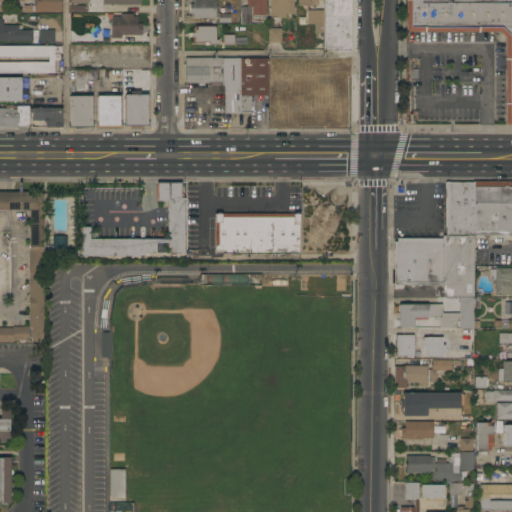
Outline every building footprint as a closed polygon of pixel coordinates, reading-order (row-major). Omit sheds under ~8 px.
[(34,11),(34,0),(60,0),(60,11),(34,11)] [(215,0),(215,18),(193,18),(193,14),(190,14),(190,4),(193,4),(193,0),(215,0)] [(259,0),(259,1),(251,1),(251,7),(252,7),(252,17),(251,17),(251,24),(243,24),(243,25),(241,25),(241,11),(242,11),(242,7),(247,7),(247,0),(259,0)] [(253,16),(253,7),(260,7),(260,0),(267,0),(267,16),(253,16)] [(294,0),(294,14),(285,14),(285,18),(270,18),(270,0),(294,0)] [(351,0),(351,51),(324,51),(324,0),(351,0)] [(511,0),(511,125),(505,125),(505,105),(505,103),(506,103),(506,60),(505,60),(505,58),(506,58),(506,38),(500,32),(480,32),(480,33),(478,33),(478,32),(426,32),(426,33),(424,33),(424,32),(407,32),(406,1),(406,0),(511,0)] [(323,33),(314,33),(314,24),(308,24),(308,10),(323,10),(323,33)] [(111,16),(120,17),(121,14),(133,14),(133,16),(138,17),(137,24),(142,24),(142,36),(121,35),(121,38),(111,38),(111,16)] [(219,15),(231,15),(231,24),(219,24),(219,15)] [(0,41),(0,22),(3,22),(3,25),(21,25),(21,30),(32,30),(33,41),(0,41)] [(216,26),(216,40),(219,40),(219,45),(209,45),(209,43),(194,43),(194,38),(191,38),(191,33),(194,33),(194,26),(216,26)] [(281,43),(268,43),(268,29),(281,28),(281,43)] [(54,43),(40,43),(40,30),(54,30),(54,43)] [(224,35),(234,35),(234,46),(224,46),(224,35)] [(0,73),(0,46),(54,46),(54,47),(61,47),(61,53),(54,53),(54,73),(0,73)] [(240,114),(224,114),(223,83),(185,83),(185,58),(240,58),(240,113),(240,114)] [(240,58),(268,58),(268,96),(251,96),(251,113),(240,113),(240,58)] [(88,91),(75,91),(75,70),(88,70),(88,91)] [(287,105),(287,84),(290,84),(290,72),(322,72),(322,81),(327,81),(327,105),(287,105)] [(20,102),(0,101),(0,77),(21,78),(20,102)] [(147,95),(147,123),(149,123),(149,126),(123,126),(123,123),(125,123),(125,95),(147,95)] [(92,96),(92,124),(93,124),(93,128),(86,128),(86,129),(75,129),(75,128),(68,128),(68,124),(69,124),(69,96),(92,96)] [(95,128),(95,124),(97,124),(97,96),(120,96),(120,124),(121,124),(121,128),(95,128)] [(0,108),(10,108),(10,110),(17,110),(17,106),(29,106),(29,108),(62,108),(62,121),(63,121),(63,128),(46,128),(46,123),(44,123),(44,121),(31,121),(31,113),(29,113),(29,126),(18,126),(18,130),(0,130),(0,108)] [(473,181),(511,181),(511,236),(473,236),(473,183),(473,181)] [(184,253),(171,253),(171,248),(168,248),(168,243),(156,243),(156,253),(144,253),(144,256),(81,256),(81,227),(90,227),(90,240),(168,240),(168,208),(162,208),(162,205),(165,205),(165,202),(156,202),(156,198),(155,198),(155,185),(157,185),(157,183),(181,183),(181,198),(184,198),(184,253)] [(473,236),(446,236),(446,183),(473,183),(473,236)] [(44,343),(31,343),(31,337),(30,337),(30,332),(31,332),(31,327),(29,327),(29,211),(0,211),(0,192),(28,192),(28,196),(31,196),(31,193),(44,193),(44,343)] [(215,254),(215,214),(299,214),(299,254),(215,254)] [(443,236),(446,236),(473,236),(473,297),(443,297),(443,285),(443,239),(443,236)] [(397,285),(394,285),(394,242),(397,242),(397,239),(443,239),(443,285),(397,285)] [(511,296),(495,296),(495,279),(490,279),(490,269),(495,270),(495,268),(511,268),(511,296)] [(399,305),(442,305),(442,313),(459,313),(459,298),(473,298),(474,351),(473,351),(473,359),(444,359),(444,357),(423,357),(423,338),(442,338),(442,345),(444,345),(444,352),(459,352),(459,320),(457,320),(457,328),(440,328),(440,320),(434,320),(434,318),(414,318),(414,328),(399,328),(399,305)] [(0,328),(13,328),(13,327),(28,327),(28,340),(13,340),(13,343),(0,343),(0,328)] [(511,343),(499,344),(499,333),(508,333),(508,334),(511,334),(511,343)] [(414,357),(397,357),(397,335),(414,335),(414,357)] [(499,358),(499,351),(507,351),(506,359),(499,358)] [(394,367),(405,366),(427,366),(427,370),(432,370),(432,361),(445,360),(445,370),(437,370),(437,375),(445,375),(445,382),(427,382),(427,385),(418,385),(418,383),(406,383),(406,388),(394,388),(394,367)] [(511,361),(511,382),(503,382),(503,381),(498,381),(498,369),(503,369),(503,361),(511,361)] [(487,378),(487,389),(475,389),(475,377),(487,378)] [(511,401),(494,401),(494,400),(485,400),(485,392),(493,392),(493,390),(511,390),(511,401)] [(403,393),(415,393),(415,392),(423,392),(423,393),(462,392),(462,408),(428,408),(428,415),(403,416),(403,393)] [(511,419),(496,419),(496,403),(511,403),(511,419)] [(0,409),(10,410),(10,420),(8,420),(8,431),(10,431),(10,439),(5,439),(5,442),(0,442),(0,409)] [(428,421),(428,427),(433,427),(433,438),(428,438),(428,439),(422,439),(422,440),(412,440),(412,439),(400,439),(400,428),(404,428),(404,421),(428,421)] [(476,423),(490,423),(490,426),(493,426),(493,447),(490,447),(490,450),(476,450),(476,423)] [(511,423),(503,424),(504,445),(511,445),(511,423)] [(472,439),(472,451),(460,451),(460,439),(472,439)] [(430,456),(430,458),(434,458),(434,464),(437,464),(437,460),(445,460),(446,463),(449,463),(449,455),(453,455),(453,453),(459,453),(459,452),(473,452),(473,471),(462,471),(462,472),(466,472),(466,481),(451,481),(451,482),(441,482),(441,481),(431,481),(431,473),(405,473),(405,464),(407,464),(407,456),(430,456)] [(10,503),(6,503),(6,505),(2,505),(2,503),(0,503),(0,457),(10,457),(10,503)] [(125,501),(110,501),(110,470),(125,470),(125,501)] [(449,495),(449,483),(458,483),(458,482),(461,482),(461,495),(449,495)] [(418,511),(400,511),(400,507),(414,507),(414,500),(405,500),(405,483),(418,483),(418,511)] [(444,485),(444,500),(426,500),(426,498),(421,498),(421,485),(444,485)] [(511,511),(480,511),(480,485),(511,485),(511,495),(501,495),(501,497),(498,497),(498,495),(497,495),(497,496),(494,496),(494,495),(489,495),(489,501),(511,501),(511,511)] [(472,511),(454,511),(454,509),(464,509),(464,501),(468,501),(468,497),(472,497),(472,511)] [(108,502),(107,511),(133,511),(129,511),(130,503),(108,502)]
